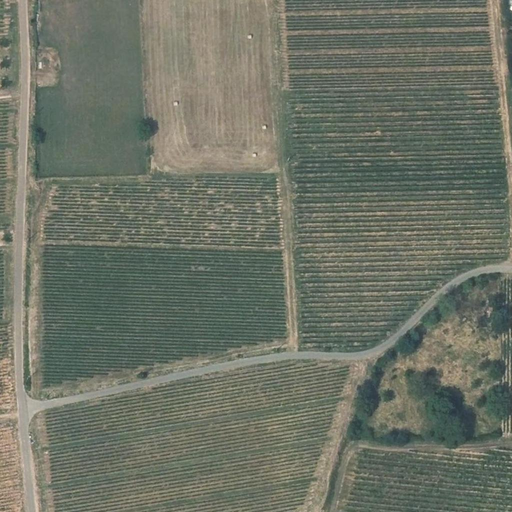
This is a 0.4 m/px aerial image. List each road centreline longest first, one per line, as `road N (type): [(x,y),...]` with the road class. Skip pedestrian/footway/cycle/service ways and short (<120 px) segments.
road 1 (unclassified): [(23,411),(220,366),(371,352),(458,279),(511,268)]
road 2 (unclassified): [(24,0),(23,411)]
road 3 (track): [(511,197),(493,0)]
